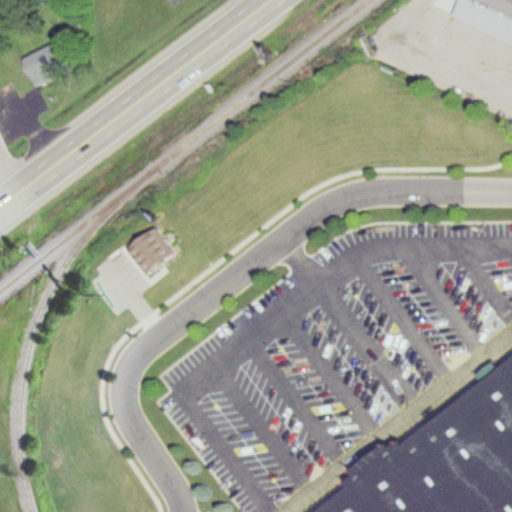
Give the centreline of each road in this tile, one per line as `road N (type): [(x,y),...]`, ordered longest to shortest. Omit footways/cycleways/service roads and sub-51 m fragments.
road 1 (residential): [(181,511),(130,419),(126,383),(143,350),(324,206),(369,193),(511,192)]
road 2 (trunk): [(0,207),(269,0)]
